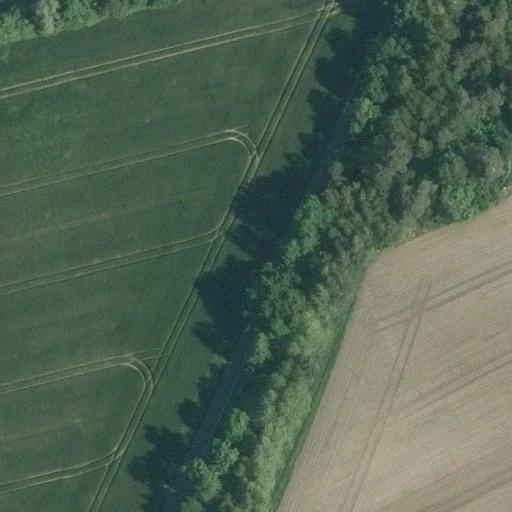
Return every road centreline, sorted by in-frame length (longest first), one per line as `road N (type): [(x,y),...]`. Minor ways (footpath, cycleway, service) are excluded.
road 1 (residential): [(404,0),(177,511)]
road 2 (residential): [(405,0),(182,511)]
